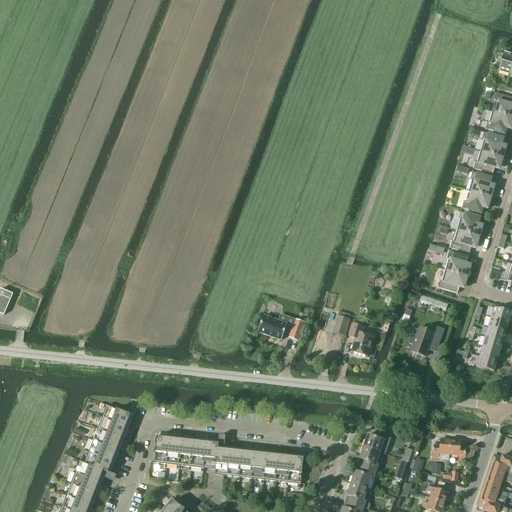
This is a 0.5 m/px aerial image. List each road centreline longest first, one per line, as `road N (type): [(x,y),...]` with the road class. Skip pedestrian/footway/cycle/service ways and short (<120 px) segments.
road 1 (unclassified): [(499,408),(0,350)]
road 2 (track): [(347,270),(443,0)]
road 3 (residential): [(121,511),(146,424),(288,435),(337,452)]
road 4 (residential): [(511,300),(476,290),(511,172)]
